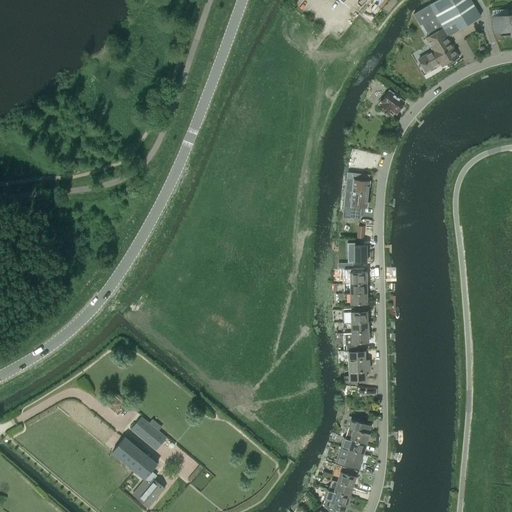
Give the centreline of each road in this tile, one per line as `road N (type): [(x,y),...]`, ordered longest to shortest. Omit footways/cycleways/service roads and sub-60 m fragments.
road 1 (residential): [(369,511),(383,435),(385,162),(403,122),(434,91),(511,56)]
road 2 (tertiary): [(0,375),(53,344),(116,276),(179,163),(241,0)]
road 3 (unclassified): [(459,511),(468,359),(454,201),(471,162),(511,147)]
road 4 (unknown): [(0,184),(84,174),(130,156),(158,115),(199,0)]
